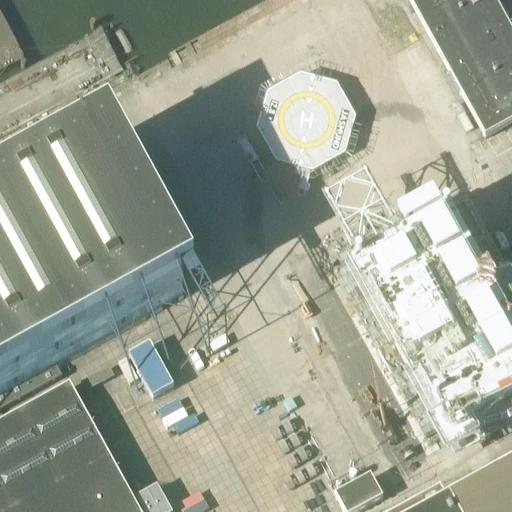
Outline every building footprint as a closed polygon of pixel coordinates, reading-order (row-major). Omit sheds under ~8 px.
[(511,21),(505,25),(490,0),(407,0),(485,141),(511,126),(511,38),(511,37),(511,36),(511,21)] [(389,63),(339,85),(361,134),(411,112),(389,63)] [(164,126),(175,145),(196,134),(185,115),(164,126)] [(112,139),(0,200),(0,414),(51,386),(62,380),(56,370),(197,292),(112,139)] [(511,313),(489,271),(323,363),(392,488),(390,489),(395,498),(511,433),(511,313)] [(151,402),(172,390),(149,348),(128,359),(151,402)] [(113,379),(108,370),(80,386),(85,394),(113,379)] [(0,511),(136,511),(69,389),(0,427),(0,511)] [(511,511),(511,475),(448,510),(438,492),(401,511),(511,511)] [(370,479),(335,499),(342,511),(364,511),(382,502),(370,479)] [(168,511),(157,491),(136,503),(140,511),(168,511)]
